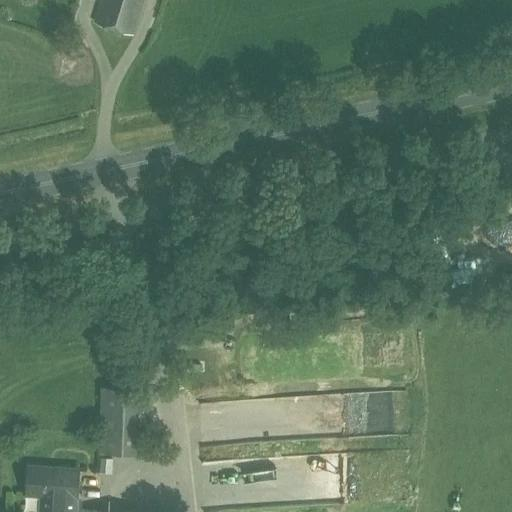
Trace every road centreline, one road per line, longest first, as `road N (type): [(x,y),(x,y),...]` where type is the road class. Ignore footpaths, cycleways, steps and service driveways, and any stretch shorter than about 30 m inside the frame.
road 1 (primary): [(101,163),(511,85)]
road 2 (unclassified): [(119,223),(511,137)]
road 3 (unclassified): [(0,249),(119,223)]
